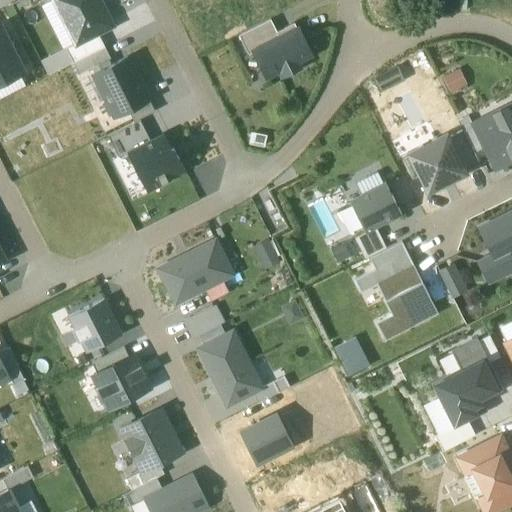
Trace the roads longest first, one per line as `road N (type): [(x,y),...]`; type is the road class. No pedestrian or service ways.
road 1 (residential): [(250,511),(121,248)]
road 2 (residential): [(248,178),(159,0)]
road 3 (residential): [(355,56),(436,20),(478,20),(511,39)]
road 4 (residential): [(248,178),(308,123),(355,56)]
road 5 (residential): [(121,248),(248,178)]
